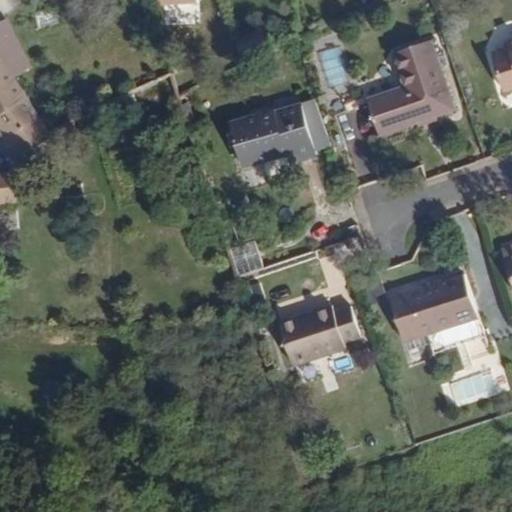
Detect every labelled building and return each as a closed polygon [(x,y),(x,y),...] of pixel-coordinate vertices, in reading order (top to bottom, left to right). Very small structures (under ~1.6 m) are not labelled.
[(0,32),(23,72),(38,64),(16,22),(0,30),(0,32)] [(23,72),(0,32),(0,89),(25,77),(23,72)] [(451,129),(469,123),(447,54),(408,65),(419,100),(382,112),(394,147),(432,134),(430,130),(449,123),(451,129)] [(363,97),(349,55),(326,62),(339,106),(363,97)] [(0,115),(12,137),(47,118),(25,77),(0,89),(0,115)] [(329,164),(345,159),(330,113),(314,118),(329,164)] [(329,164),(314,118),(314,117),(288,125),(287,122),(245,136),(258,176),(300,163),(303,172),(329,164)] [(77,170),(69,151),(87,144),(85,127),(59,139),(47,118),(12,137),(40,190),(77,170)] [(432,134),(451,129),(449,123),(430,130),(432,134)] [(0,225),(36,221),(35,191),(0,194),(0,225)] [(241,263),(261,258),(256,240),(236,245),(241,263)] [(481,330),(484,328),(472,286),(400,308),(413,350),(454,338),(481,330)] [(353,351),(368,346),(359,315),(343,320),(341,315),(322,320),(323,325),(309,330),(308,325),(290,330),(302,373),(355,358),(353,351)] [(322,320),(308,325),(309,330),(323,325),(322,320)] [(457,351),(485,343),(481,330),(454,338),(457,351)] [(403,392),(409,412),(439,404),(433,384),(403,392)]
